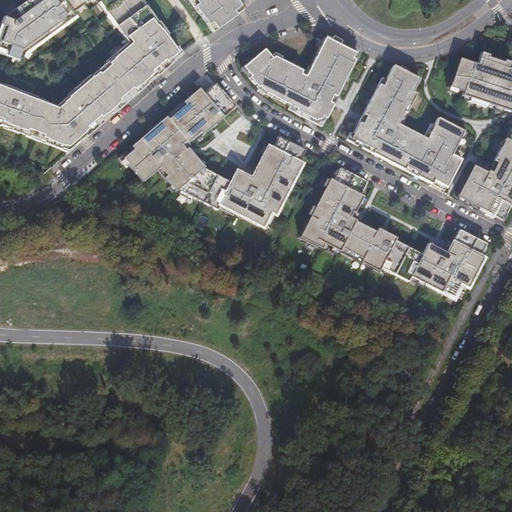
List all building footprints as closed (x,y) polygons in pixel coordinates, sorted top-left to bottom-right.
[(32,1),(6,20),(5,19),(0,29),(0,53),(18,61),(22,59),(25,52),(75,15),(73,13),(89,0),(101,0),(100,2),(116,26),(119,25),(121,28),(120,29),(131,43),(113,59),(108,64),(109,66),(99,74),(98,73),(92,77),(68,98),(68,99),(64,102),(64,103),(57,109),(28,97),(0,86),(0,122),(2,124),(7,126),(7,127),(22,133),(23,132),(27,134),(28,133),(44,139),(43,140),(48,142),(48,143),(64,149),(65,148),(70,150),(84,138),(118,109),(118,108),(122,105),(121,104),(134,93),(135,94),(139,91),(163,71),(179,58),(139,0),(40,0),(34,4),(32,1)] [(184,0),(206,32),(214,27),(236,13),(226,0),(184,0)] [(266,53),(264,50),(241,69),(259,91),(289,106),(288,110),(320,127),(331,104),(332,102),(358,54),(326,38),(306,77),(303,76),(305,73),(280,60),(266,53)] [(478,64),(460,57),(450,87),(458,90),(457,93),(465,96),(463,99),(487,108),(488,105),(511,113),(511,75),(506,74),(510,62),(503,59),(502,62),(488,57),(489,54),(482,52),(478,64)] [(378,92),(375,90),(362,114),(361,118),(358,123),(352,134),(349,133),(345,140),(357,146),(359,143),(373,150),(372,154),(403,170),(417,177),(437,187),(444,191),(455,168),(446,163),(453,150),(456,152),(462,141),(459,139),(433,125),(422,147),(395,133),(402,119),(411,101),(407,99),(415,85),(389,72),(378,92)] [(198,88),(163,119),(187,147),(210,128),(235,107),(215,84),(209,89),(203,94),(198,88)] [(187,147),(163,119),(131,147),(133,150),(123,159),(144,182),(160,168),(168,176),(165,178),(177,191),(179,189),(202,203),(218,176),(203,167),(204,166),(189,149),(187,147)] [(472,166),(456,197),(486,213),(485,215),(490,218),(492,219),(493,216),(502,221),(510,206),(511,207),(511,131),(508,142),(504,140),(490,167),(487,174),(472,166)] [(304,151),(277,137),(270,149),(267,148),(253,173),(250,179),(236,172),(230,182),(218,176),(202,203),(214,210),(215,208),(228,215),(230,211),(261,227),(268,214),(274,217),(301,165),(298,163),(304,151)] [(337,253),(355,221),(351,219),(355,211),(363,197),(359,195),(366,183),(339,169),(333,182),(329,180),(298,240),(320,251),(323,246),(337,253)] [(355,221),(337,253),(378,274),(380,269),(394,276),(408,248),(394,241),(396,239),(383,232),(356,218),(355,221)] [(486,244),(476,240),(458,230),(452,243),(448,241),(445,246),(442,252),(427,244),(421,255),(408,248),(394,276),(408,283),(411,278),(429,287),(454,300),(461,285),(468,288),(482,259),(479,257),(486,244)] [(0,455),(58,467),(60,455),(0,443),(0,455)]
